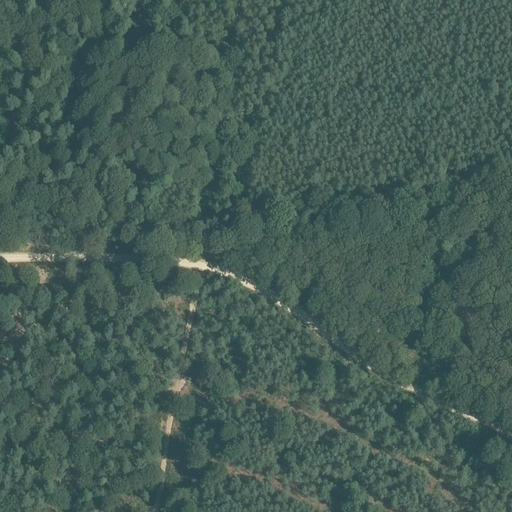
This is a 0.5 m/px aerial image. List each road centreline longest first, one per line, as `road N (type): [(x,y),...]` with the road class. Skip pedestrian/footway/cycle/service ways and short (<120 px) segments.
road 1 (track): [(511,437),(393,379),(277,296),(223,272),(74,249),(0,255)]
road 2 (track): [(199,264),(256,235),(511,212)]
road 3 (track): [(250,0),(199,264)]
road 4 (track): [(157,511),(199,264)]
